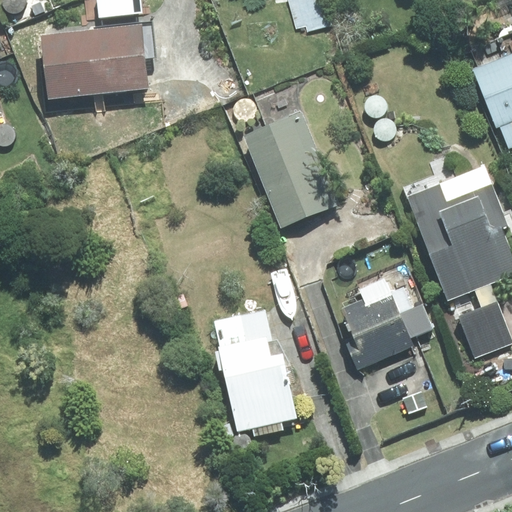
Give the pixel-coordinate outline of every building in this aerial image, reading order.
[(291,0),(287,1),(295,32),(305,29),(307,35),(325,30),(317,0),(291,0)] [(511,29),(511,30),(511,31),(511,61),(471,79),(496,134),(498,133),(508,154),(511,151),(511,29)] [(136,39),(38,48),(43,108),(142,100),(136,39)] [(179,120),(174,108),(156,114),(160,127),(179,120)] [(300,125),(243,149),(279,235),(336,211),(300,125)] [(45,126),(38,130),(44,142),(51,138),(45,126)] [(437,192),(406,205),(448,307),(511,280),(511,272),(498,237),(506,233),(488,192),(445,210),(437,192)] [(338,318),(351,352),(347,353),(356,377),(410,355),(405,342),(411,339),(407,327),(411,326),(401,299),(387,305),(382,290),(357,300),(361,309),(338,318)] [(184,295),(172,299),(177,313),(189,309),(184,295)] [(496,311),(459,326),(474,364),(511,349),(496,311)] [(212,327),(220,359),(216,360),(235,439),(251,436),(252,444),(280,438),(278,431),(294,427),(279,366),(266,370),(261,350),(273,347),(265,315),(212,327)] [(115,351),(90,352),(92,424),(168,421),(167,389),(138,390),(137,366),(116,366),(115,351)] [(195,402),(180,407),(190,430),(205,424),(195,402)] [(156,460),(172,489),(189,479),(172,450),(156,460)]
